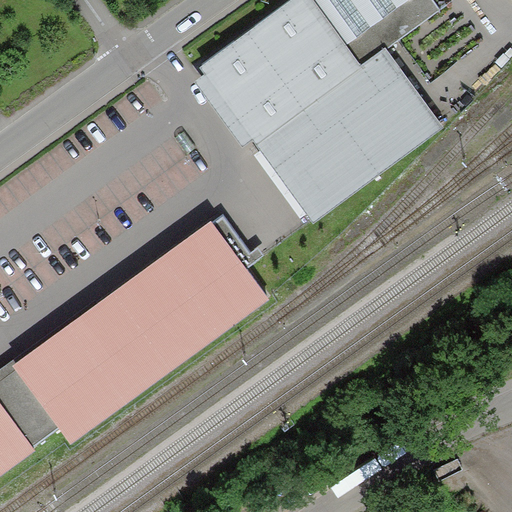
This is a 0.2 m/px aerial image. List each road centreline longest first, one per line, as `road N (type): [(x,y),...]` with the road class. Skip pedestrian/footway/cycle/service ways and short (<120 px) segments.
road 1 (residential): [(511,405),(391,469),(330,511)]
road 2 (residential): [(128,58),(0,150)]
